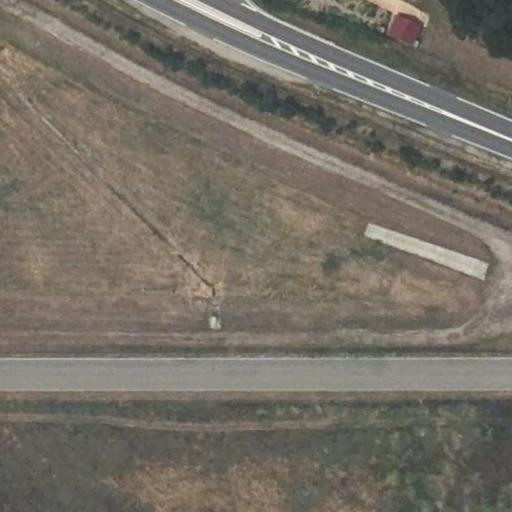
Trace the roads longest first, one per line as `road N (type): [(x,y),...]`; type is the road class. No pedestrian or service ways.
road 1 (primary): [(172,0),(367,83)]
road 2 (primary): [(367,83),(213,0)]
road 3 (primary): [(511,143),(367,83)]
